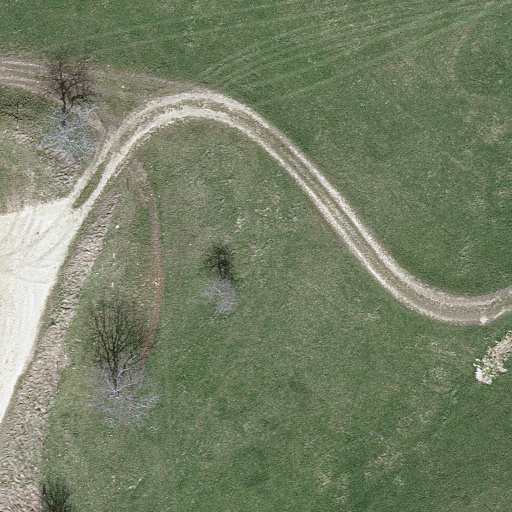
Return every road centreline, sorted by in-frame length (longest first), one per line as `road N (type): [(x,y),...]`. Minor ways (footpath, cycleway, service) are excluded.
road 1 (track): [(511,303),(448,312),(399,286),(226,120),(139,98),(0,84)]
road 2 (track): [(139,98),(0,360)]
